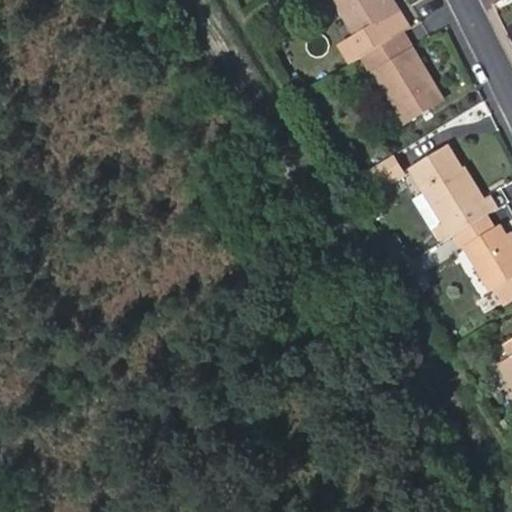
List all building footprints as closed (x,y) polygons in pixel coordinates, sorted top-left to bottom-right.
[(394,10),(388,0),(337,0),(358,35),(342,45),(352,61),(363,54),(404,29),(414,22),(403,5),(400,7),(394,10)] [(400,7),(395,0),(388,0),(394,10),(400,7)] [(407,121),(445,97),(404,29),(363,54),(375,73),(378,72),(407,121)] [(475,190),(480,186),(468,166),(464,168),(451,146),(413,170),(427,195),(444,222),(432,230),(440,242),(455,233),(487,213),(489,212),(475,190)] [(379,187),(399,175),(389,158),(369,170),(379,187)] [(489,212),(498,206),(491,195),(487,197),(480,186),(475,190),(489,212)] [(427,195),(415,203),(432,230),(444,222),(427,195)] [(511,275),(511,238),(511,237),(504,224),(496,227),(487,213),(455,233),(490,289),(496,285),(511,275)] [(511,275),(496,285),(504,300),(511,295),(511,275)] [(511,380),(511,340),(506,344),(511,355),(511,357),(502,364),(511,380)]
